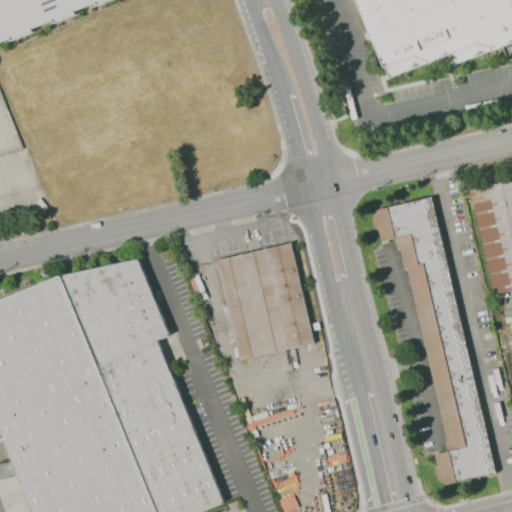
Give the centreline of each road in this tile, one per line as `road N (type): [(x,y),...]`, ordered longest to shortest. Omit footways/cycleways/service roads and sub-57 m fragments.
road 1 (residential): [(511,142),(0,263)]
road 2 (primary): [(411,511),(356,277)]
road 3 (primary): [(305,192),(352,386)]
road 4 (primary): [(334,184),(276,0)]
road 5 (primary): [(352,386),(383,511)]
